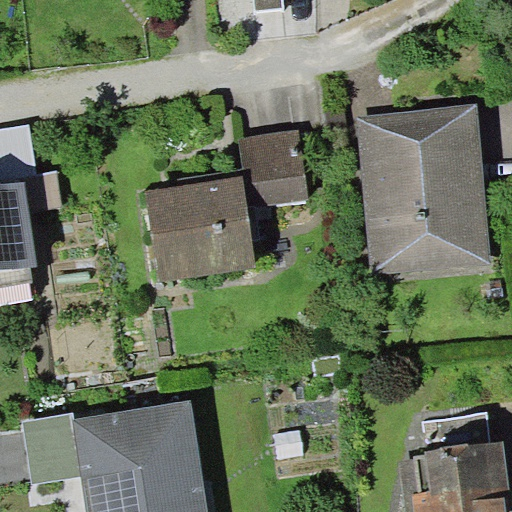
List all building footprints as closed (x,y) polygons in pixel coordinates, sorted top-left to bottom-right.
[(283,0),(252,0),(254,11),(284,8),(283,0)] [(477,105),(355,116),(369,275),(491,265),(477,105)] [(0,128),(0,186),(25,182),(24,176),(37,174),(29,125),(0,128)] [(244,175),(248,207),(309,199),(299,131),(239,139),(244,175)] [(57,171),(37,174),(24,176),(25,182),(29,211),(63,205),(57,171)] [(244,175),(146,189),(159,280),(256,266),(248,207),(244,175)] [(0,186),(0,271),(30,268),(36,267),(29,211),(25,182),(0,186)] [(30,268),(0,271),(0,286),(32,282),(30,268)] [(208,511),(191,400),(72,419),(81,475),(86,511),(208,511)] [(81,475),(72,419),(71,412),(23,420),(33,483),(81,475)] [(422,421),(426,451),(492,443),(488,413),(422,421)] [(412,495),(414,511),(511,511),(503,441),(492,443),(426,451),(426,457),(415,458),(420,494),(412,495)]
